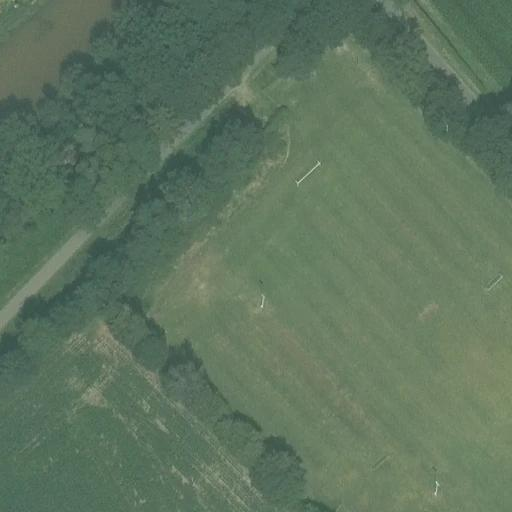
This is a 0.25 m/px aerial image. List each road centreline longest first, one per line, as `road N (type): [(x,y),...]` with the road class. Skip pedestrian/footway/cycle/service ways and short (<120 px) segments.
road 1 (residential): [(0,313),(158,157),(293,0)]
road 2 (unclassified): [(199,0),(0,211)]
road 3 (unclassified): [(511,154),(378,0)]
